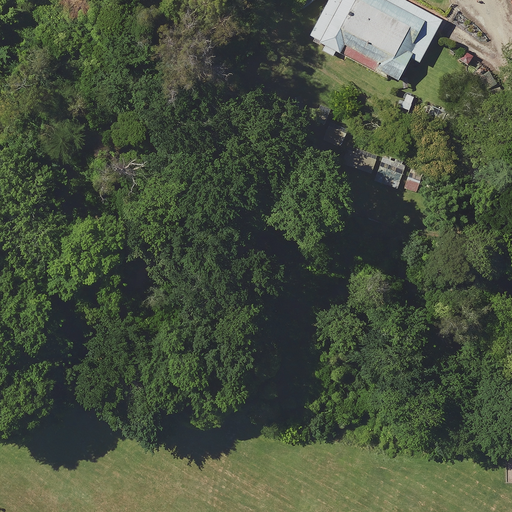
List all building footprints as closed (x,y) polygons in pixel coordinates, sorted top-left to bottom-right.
[(435,29),(380,0),(347,0),(323,46),(344,58),(349,50),(382,68),(380,73),(404,86),(435,29)] [(460,73),(439,64),(426,94),(447,103),(460,73)] [(417,99),(409,96),(404,110),(411,114),(417,99)] [(302,97),(291,100),(295,114),(306,112),(302,97)] [(348,135),(331,128),(325,142),(343,149),(348,135)] [(379,162),(350,151),(344,166),(374,176),(379,162)] [(408,168),(385,160),(377,183),(400,191),(408,168)] [(425,179),(412,174),(406,190),(419,195),(425,179)] [(443,179),(431,175),(424,195),(435,199),(443,179)]
